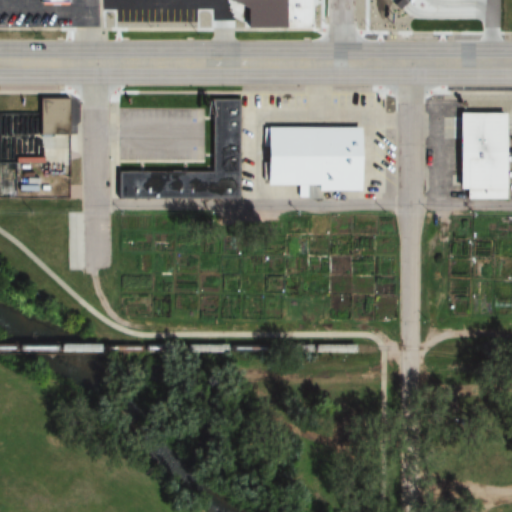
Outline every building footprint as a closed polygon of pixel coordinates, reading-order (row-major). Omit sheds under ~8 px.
[(241,0),(311,0),(311,29),(241,28),(241,0)] [(36,135),(64,135),(64,97),(36,97),(36,135)] [(205,101),(233,101),(233,198),(114,198),(114,170),(205,170),(205,101)] [(453,111),(501,111),(501,199),(461,198),(461,189),(452,189),(453,111)] [(262,126),(357,127),(357,190),(313,192),(313,185),(263,184),(257,154),(262,126)]
